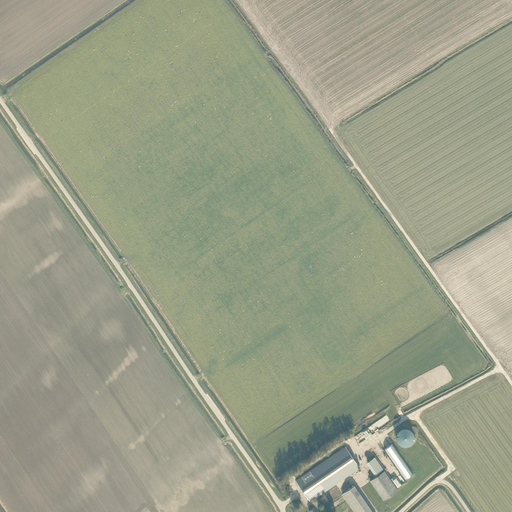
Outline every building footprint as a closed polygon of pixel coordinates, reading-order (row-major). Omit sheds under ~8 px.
[(414,438),(414,437),(414,436),(414,435),(414,434),(413,433),(413,432),(412,431),(411,429),(410,429),(409,429),(408,428),(407,428),(406,428),(404,428),(403,428),(401,429),(400,429),(399,430),(399,431),(398,432),(397,433),(396,435),(396,437),(396,438),(397,440),(397,441),(398,442),(399,443),(400,444),(401,444),(401,445),(403,445),(404,446),(406,446),(407,446),(408,445),(409,445),(410,444),(411,444),(411,443),(412,443),(413,441),(414,439),(414,438)] [(316,497),(360,468),(345,446),(296,480),(310,501),(311,501),(315,507),(309,511),(310,511),(319,511),(316,508),(321,505),(316,497)] [(396,462),(405,477),(413,473),(400,452),(397,453),(400,459),(396,462)] [(366,463),(369,467),(375,475),(380,471),(383,469),(375,457),(366,463)] [(384,500),(398,490),(384,470),(370,480),(384,500)] [(342,494),(354,511),(373,511),(354,485),(342,494)]
